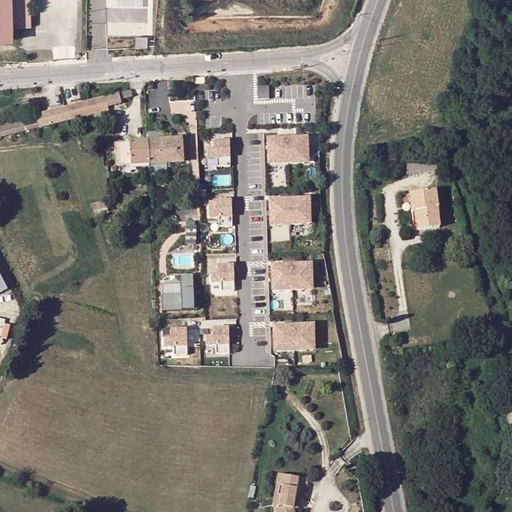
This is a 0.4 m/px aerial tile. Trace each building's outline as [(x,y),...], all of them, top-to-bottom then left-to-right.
[(29,27),(28,0),(0,0),(0,39),(12,39),(11,28),(29,27)] [(148,35),(136,35),(136,45),(148,46),(148,35)] [(493,78),(489,83),(494,86),(497,81),(493,78)] [(269,85),(258,86),(258,98),(270,98),(269,85)] [(132,97),(131,91),(118,94),(120,100),(132,97)] [(105,98),(0,123),(0,137),(95,115),(96,120),(110,117),(105,98)] [(147,141),(162,141),(161,133),(146,134),(147,141)] [(306,136),(267,138),(268,156),(275,156),(275,163),(300,162),(299,155),(307,155),(306,136)] [(182,162),(181,140),(162,141),(147,141),(148,164),(165,163),(182,162)] [(228,140),(212,140),(213,148),(206,148),(206,157),(216,156),(216,166),(230,165),(228,140)] [(148,164),(147,141),(117,143),(118,166),(148,164)] [(435,159),(405,162),(407,175),(436,172),(435,159)] [(165,163),(148,164),(148,170),(151,170),(151,176),(166,175),(165,163)] [(415,211),(417,230),(438,228),(434,191),(409,193),(411,212),(415,211)] [(308,198),(269,199),(270,217),(277,217),(277,224),(302,223),(301,216),(309,216),(308,198)] [(230,200),(214,200),(215,208),(208,208),(208,217),(217,217),(218,226),(231,225),(230,200)] [(271,226),(271,240),(290,240),(290,226),(271,226)] [(195,229),(187,228),(187,245),(195,245),(195,229)] [(310,263),(271,265),(272,283),(279,282),(279,289),(304,288),(304,282),(311,282),(310,263)] [(232,265),(216,265),(216,273),(210,273),(210,282),(220,282),(220,291),(233,290),(232,265)] [(0,293),(10,289),(0,267),(0,293)] [(183,274),(185,310),(199,310),(197,273),(183,274)] [(164,294),(164,310),(184,310),(183,293),(164,294)] [(312,324),(273,325),(273,344),(281,343),(281,350),(305,349),(305,343),(313,342),(312,324)] [(228,327),(211,327),(212,335),(205,335),(205,344),(215,343),(215,352),(228,352),(228,327)] [(185,328),(169,329),(170,336),(162,336),(163,345),(173,345),(173,353),(186,353),(185,328)] [(293,511),(292,508),(291,507),(293,498),(303,500),(307,480),(279,473),(273,504),(275,511),(293,511)]
